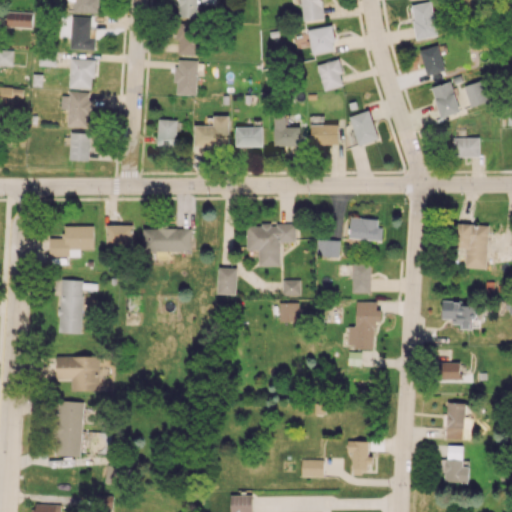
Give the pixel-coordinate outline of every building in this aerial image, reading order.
[(98,0),(66,0),(67,0),(74,0),(73,11),(98,12),(98,0)] [(197,0),(178,0),(178,16),(197,17),(197,0)] [(323,18),(321,0),(300,0),(302,20),(323,18)] [(416,38),(437,35),(432,1),(411,4),(416,38)] [(34,12),(7,11),(6,26),(33,27),(34,12)] [(91,17),(71,16),(70,48),(95,49),(95,37),(90,37),(91,17)] [(198,55),(199,22),(177,21),(177,54),(198,55)] [(307,29),(312,54),(336,49),(331,25),(307,29)] [(445,70),(437,44),(419,50),(427,75),(445,70)] [(0,64),(12,65),(13,50),(0,49),(0,64)] [(38,64),(55,65),(56,53),(39,52),(38,64)] [(94,59),(70,58),(69,87),(93,88),(94,59)] [(197,60),(176,59),(175,94),(196,95),(197,60)] [(317,64),(323,90),(344,85),(338,59),(317,64)] [(490,100),(483,79),(463,85),(470,107),(490,100)] [(441,118),(460,111),(450,81),(431,87),(441,118)] [(0,101),(13,102),(13,98),(23,98),(23,87),(0,86),(0,101)] [(89,126),(89,92),(60,92),(60,108),(67,108),(67,126),(89,126)] [(378,139),(369,109),(349,115),(358,145),(378,139)] [(274,145),(302,145),(302,126),(286,126),(286,114),(274,114),(274,145)] [(229,115),(213,115),(213,125),(194,124),(194,145),(228,146),(229,115)] [(157,144),(176,145),(177,119),(158,118),(157,144)] [(311,124),(311,144),(339,143),(339,124),(311,124)] [(263,126),(236,126),(235,145),(262,146),(263,126)] [(89,160),(90,133),(70,132),(69,159),(89,160)] [(479,137),(453,137),(453,156),(479,156),(479,137)] [(348,238),(382,239),(382,217),(349,216),(348,238)] [(295,223),(246,224),(247,249),(259,249),(259,266),(280,265),(280,241),(295,241),(295,223)] [(465,267),(486,268),(488,224),(454,223),(453,247),(465,247),(465,267)] [(93,225),(64,225),(64,237),(49,237),(49,256),(80,256),(80,249),(93,248),(93,225)] [(132,225),(106,225),(106,243),(133,243),(132,225)] [(191,250),(191,228),(143,227),(142,250),(191,250)] [(339,239),(317,239),(317,256),(339,256),(339,239)] [(370,292),(371,264),(352,263),(351,292),(370,292)] [(218,294),(236,294),(237,267),(218,267),(218,294)] [(81,333),(83,280),(60,279),(58,332),(81,333)] [(301,279),(282,279),(282,295),(300,295),(301,279)] [(374,348),(374,321),(378,321),(379,301),(356,300),(355,326),(348,326),(347,347),(374,348)] [(299,321),(300,302),(279,301),(278,321),(299,321)] [(478,303),(442,302),(441,320),(459,320),(459,327),(477,328),(478,303)] [(348,365),(360,365),(361,351),(348,351),(348,365)] [(71,390),(98,390),(99,356),(56,355),(56,378),(71,378),(71,390)] [(460,362),(439,361),(438,378),(460,379),(460,362)] [(83,401),(57,400),(54,454),(78,456),(78,446),(103,448),(104,436),(95,435),(95,431),(81,430),(83,401)] [(463,438),(465,402),(447,401),(445,437),(463,438)] [(370,441),(347,440),(347,452),(352,452),(352,473),(366,473),(367,464),(369,464),(370,441)] [(462,466),(462,445),(447,445),(447,459),(440,458),(440,473),(444,473),(443,482),(468,482),(468,466),(462,466)] [(323,476),(323,459),(301,458),(301,476),(323,476)] [(104,483),(122,483),(122,466),(105,465),(104,483)] [(230,495),(230,511),(251,511),(251,494),(230,495)] [(60,511),(61,504),(35,503),(34,511),(60,511)]
